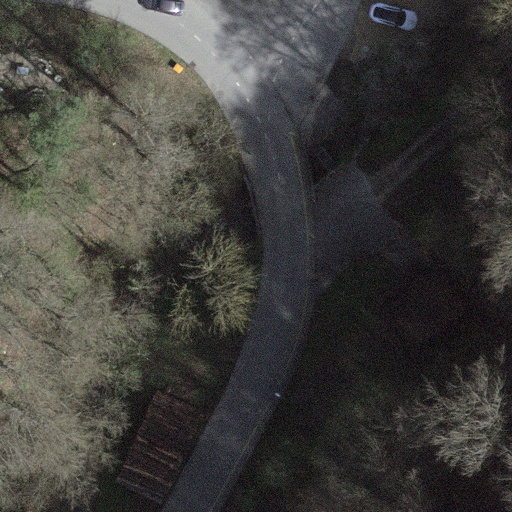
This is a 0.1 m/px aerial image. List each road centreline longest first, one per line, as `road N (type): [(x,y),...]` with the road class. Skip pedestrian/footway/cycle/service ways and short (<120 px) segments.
road 1 (residential): [(258,101),(290,211),(293,267),(253,401),(193,511)]
road 2 (track): [(341,219),(511,86)]
road 3 (track): [(341,219),(399,214),(511,147)]
road 4 (residential): [(151,0),(182,14),(230,58),(258,101)]
